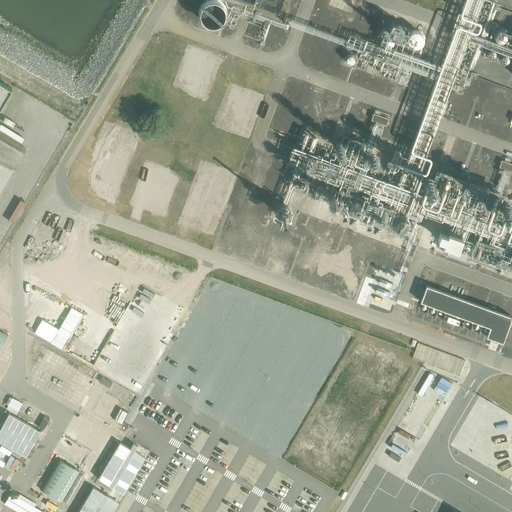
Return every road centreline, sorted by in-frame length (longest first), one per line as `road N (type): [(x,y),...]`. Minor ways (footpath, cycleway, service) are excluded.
road 1 (unknown): [(121,511),(240,298)]
road 2 (unknown): [(183,511),(296,318)]
road 3 (unknown): [(217,511),(318,326)]
road 4 (unknown): [(308,511),(384,375),(385,356),(362,343)]
road 5 (unknown): [(340,335),(247,511)]
road 6 (unknown): [(362,343),(276,511)]
road 7 (unknown): [(143,409),(203,304),(214,294),(240,298)]
